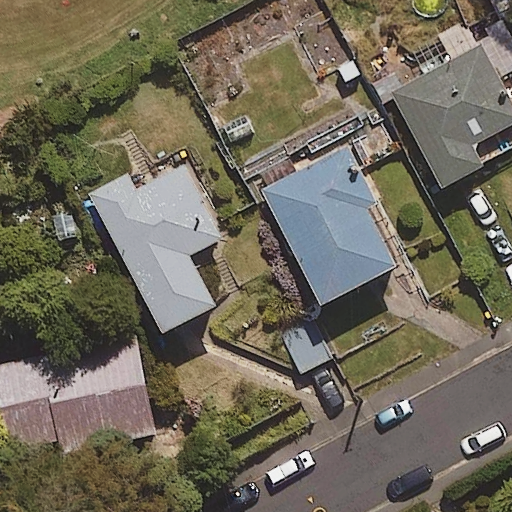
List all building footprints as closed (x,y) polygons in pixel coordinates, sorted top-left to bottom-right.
[(451,63),(394,93),(445,188),(485,167),(474,146),(511,125),(511,102),(499,78),(511,71),(511,39),(502,21),(472,37),(465,23),(438,37),(451,63)] [(349,147),(297,174),(290,159),(262,174),(269,188),(263,192),(322,306),(396,267),(367,211),(379,205),(349,147)] [(182,163),(136,188),(129,174),(88,195),(163,335),(215,307),(188,256),(222,238),(182,163)] [(331,359),(314,319),(282,333),(300,373),(331,359)] [(156,435),(136,337),(0,365),(0,385),(15,458),(60,448),(62,454),(156,435)]
